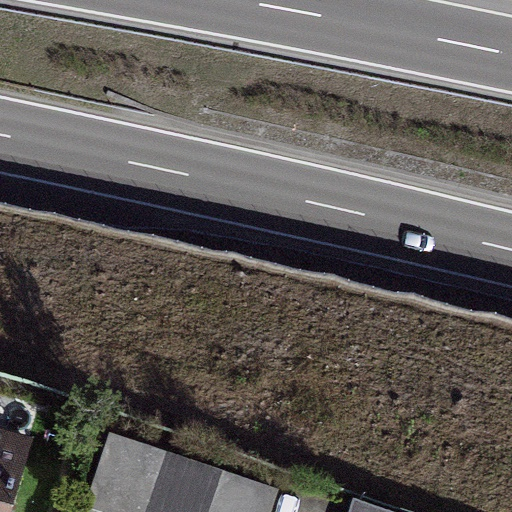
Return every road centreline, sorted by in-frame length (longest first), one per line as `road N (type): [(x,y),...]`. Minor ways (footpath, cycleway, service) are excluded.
road 1 (motorway): [(0,130),(511,241)]
road 2 (motorway): [(511,48),(261,0)]
